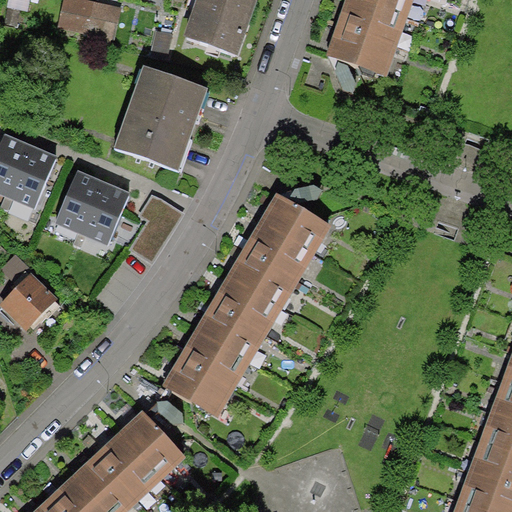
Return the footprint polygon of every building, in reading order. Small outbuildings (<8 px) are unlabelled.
[(121,8),(81,0),(63,0),(58,30),(86,35),(85,42),(110,48),(111,40),(115,41),(121,8)] [(263,2),(258,0),(199,0),(184,42),(241,63),(263,2)] [(412,0),(344,0),(341,9),(331,37),(325,53),(386,75),(412,0)] [(214,95),(148,71),(117,154),(184,178),(214,95)] [(18,144),(3,138),(0,145),(0,195),(35,210),(56,160),(39,153),(18,144)] [(95,180),(77,173),(55,225),(108,247),(130,195),(115,189),(95,180)] [(331,224),(275,192),(268,205),(250,235),(234,262),(220,287),(203,316),(188,342),(171,370),(163,385),(218,417),(331,224)] [(161,200),(151,195),(138,217),(146,222),(129,250),(152,264),(184,214),(161,200)] [(34,272),(16,255),(0,270),(18,287),(31,274),(34,272)] [(58,300),(31,274),(18,287),(0,306),(26,332),(58,300)] [(511,511),(511,350),(453,511),(511,511)] [(126,511),(186,457),(143,410),(128,424),(104,446),(81,467),(59,487),(35,509),(31,511),(126,511)]
